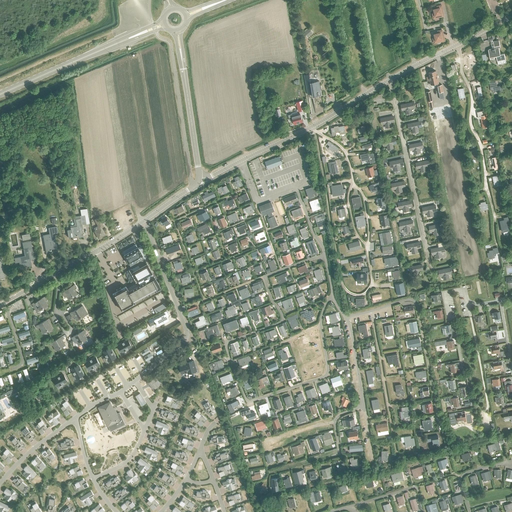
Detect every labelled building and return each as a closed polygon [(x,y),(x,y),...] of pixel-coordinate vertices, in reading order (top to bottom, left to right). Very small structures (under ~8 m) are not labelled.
[(435,13),(432,14),(433,18),(438,17),(437,15),(441,14),(440,8),(442,8),(441,5),(437,6),(438,8),(434,9),(435,13)] [(434,43),(438,42),(438,40),(442,39),(440,33),(443,33),(442,30),(438,31),(438,33),(434,34),(435,38),(433,39),(434,43)] [(494,46),(492,47),(492,49),(488,50),(490,59),(494,58),(494,56),(496,56),(497,61),(498,65),(506,63),(505,59),(504,53),(500,54),(498,48),(500,47),(498,40),(493,42),(494,46)] [(436,71),(429,72),(430,76),(426,77),(427,81),(430,81),(431,85),(436,84),(438,93),(438,92),(440,99),(444,98),(443,92),(442,85),(439,85),(437,75),(436,75),(436,71)] [(321,95),(321,89),(321,85),(320,85),(319,81),(319,84),(311,86),(309,74),(304,75),(308,94),(312,94),(313,96),(313,97),(321,95)] [(489,82),(491,91),(493,91),(493,93),(503,90),(502,85),(497,86),(496,82),(496,81),(489,82)] [(401,105),(402,110),(405,109),(406,113),(411,112),(410,108),(414,108),(413,102),(401,105)] [(486,110),(477,112),(478,119),(480,119),(482,128),(489,127),(486,110)] [(289,115),(290,120),(293,119),(294,124),(302,122),(300,114),(292,116),(291,114),(289,115)] [(380,119),(382,124),(385,124),(386,127),(391,126),(390,122),(394,122),(393,116),(380,119)] [(408,124),(409,129),(412,128),(413,132),(418,131),(417,127),(421,126),(420,121),(408,124)] [(331,128),(332,135),(336,135),(335,132),(339,131),(339,133),(340,132),(340,134),(345,133),(344,126),(338,127),(338,126),(334,127),(334,128),(331,128)] [(392,144),(396,144),(394,138),(382,141),(383,146),(387,145),(387,149),(393,148),(392,144)] [(329,141),(327,144),(329,146),(328,148),(332,152),(334,149),(337,151),(339,148),(329,141)] [(419,148),(422,147),(421,142),(409,145),(410,150),(413,149),(414,153),(419,152),(419,148)] [(471,153),(469,153),(470,159),(474,158),(475,162),(479,161),(478,155),(477,153),(475,153),(475,151),(471,152),(471,153)] [(368,153),(360,155),(361,161),(369,159),(370,163),(375,162),(373,153),(369,154),(368,153)] [(280,156),(268,160),(270,168),(283,164),(280,156)] [(389,162),(391,167),(394,166),(395,170),(400,169),(399,165),(403,165),(402,159),(389,162)] [(416,163),(417,168),(420,168),(421,171),(426,170),(425,167),(429,166),(428,160),(416,163)] [(335,161),(328,163),(331,174),(338,172),(335,161)] [(372,167),(366,168),(368,176),(378,174),(377,169),(373,170),(372,167)] [(402,191),(401,187),(405,187),(403,181),(391,184),(392,189),(396,189),(396,192),(402,191)] [(374,184),(369,185),(371,192),(380,189),(379,186),(378,182),(374,184)] [(343,184),(331,186),(333,196),(344,194),(344,193),(346,192),(346,189),(343,189),(343,184)] [(311,188),(306,190),(309,198),(314,196),(313,194),(317,193),(318,193),(317,192),(316,186),(311,188)] [(205,191),(203,192),(204,196),(202,196),(204,200),(215,196),(215,195),(213,191),(207,194),(205,191)] [(240,196),(238,197),(240,202),(243,201),(248,198),(246,194),(240,196)] [(285,199),(284,199),(286,205),(287,204),(297,201),(295,195),(285,199)] [(352,198),(353,202),(354,202),(355,207),(361,205),(360,197),(352,198)] [(384,198),(376,199),(377,206),(381,205),(381,209),(386,208),(385,205),(384,198)] [(310,202),(311,204),(313,211),(318,209),(320,208),(317,199),(310,202)] [(398,203),(399,208),(402,207),(403,211),(408,210),(408,206),(411,205),(410,200),(398,203)] [(250,206),(246,208),(248,214),(253,212),(252,210),(255,209),(252,202),(249,203),(250,206)] [(271,212),(274,211),(271,202),(259,206),(262,215),(267,213),(269,217),(267,218),(270,227),(277,225),(274,216),(273,217),(271,212)] [(481,204),(479,205),(480,210),(485,209),(488,209),(487,206),(487,204),(485,204),(485,202),(480,203),(481,204)] [(432,211),(436,210),(434,205),(422,208),(423,213),(426,212),(427,216),(433,215),(432,211)] [(338,210),(339,216),(342,215),(343,217),(346,216),(345,209),(338,210)] [(198,215),(200,219),(201,221),(207,218),(207,216),(206,215),(205,215),(204,212),(198,215)] [(228,216),(228,217),(230,222),(233,221),(238,219),(235,213),(230,215),(228,216)] [(322,213),(315,216),(315,218),(317,222),(317,224),(318,227),(323,225),(322,222),(322,220),(324,220),(322,213)] [(71,229),(67,230),(69,237),(72,237),(72,238),(77,237),(77,233),(83,232),(81,224),(86,224),(85,215),(80,216),(80,219),(76,219),(77,226),(71,228),(71,229)] [(380,216),(382,226),(389,225),(387,215),(380,216)] [(101,228),(104,226),(99,217),(94,220),(98,226),(94,228),(95,231),(94,231),(96,234),(97,233),(99,236),(101,235),(102,237),(105,235),(101,228)] [(218,219),(221,227),(227,225),(224,217),(218,219)] [(358,223),(357,223),(358,227),(365,225),(364,217),(357,219),(358,223)] [(504,220),(500,221),(503,232),(511,230),(507,217),(504,218),(504,220)] [(162,220),(159,222),(161,225),(164,224),(163,225),(164,225),(165,226),(170,223),(166,218),(162,220)] [(181,223),(183,228),(192,224),(190,219),(181,223)] [(410,230),(409,226),(413,225),(412,220),(399,223),(400,228),(403,227),(404,231),(410,230)] [(197,227),(199,232),(203,231),(204,233),(210,231),(207,223),(197,227)] [(429,226),(430,231),(433,231),(434,235),(439,234),(439,230),(442,229),(441,223),(429,226)] [(245,231),(244,229),(247,227),(246,224),(243,225),(238,227),(240,233),(245,231)] [(293,234),(294,235),(297,234),(293,224),(286,226),(290,235),(293,234)] [(50,234),(43,235),(44,242),(46,253),(51,252),(51,248),(56,247),(55,238),(54,233),(58,233),(56,226),(49,228),(50,234)] [(304,227),(299,230),(300,231),(303,237),(303,238),(303,239),(304,239),(305,238),(308,237),(308,235),(305,229),(304,227)] [(224,233),(226,239),(231,237),(230,234),(233,232),(232,230),(229,231),(224,233)] [(258,235),(255,236),(256,240),(259,239),(260,242),(267,239),(264,231),(257,233),(258,235)] [(382,238),(384,244),(392,243),(389,232),(381,234),(382,238)] [(294,238),(295,240),(292,241),(290,242),(292,245),(294,244),(294,247),(299,245),(299,244),(298,241),(296,237),(294,238)] [(216,247),(213,239),(208,241),(211,249),(216,247)] [(313,240),(306,242),(311,256),(318,253),(313,240)] [(25,256),(14,258),(15,262),(19,262),(20,267),(25,266),(25,263),(30,262),(28,249),(32,248),(30,241),(25,242),(22,242),(23,249),(25,256)] [(360,248),(358,241),(348,244),(350,251),(360,248)] [(407,245),(408,250),(411,249),(412,253),(417,252),(416,248),(420,248),(419,242),(407,245)] [(234,244),(229,246),(231,251),(236,250),(235,246),(237,245),(236,243),(234,244)] [(179,244),(165,249),(167,254),(180,249),(179,244)] [(270,245),(259,249),(261,254),(272,251),(270,245)] [(431,249),(432,254),(435,254),(436,258),(441,257),(441,253),(444,252),(443,246),(431,249)] [(137,247),(124,255),(131,268),(128,270),(136,284),(127,289),(126,286),(121,289),(121,288),(117,291),(112,294),(121,310),(135,302),(134,301),(156,289),(157,290),(160,288),(154,276),(153,277),(151,273),(152,273),(137,247)] [(489,253),(487,253),(488,259),(494,258),(493,256),(495,255),(495,254),(498,253),(497,248),(492,249),(493,251),(489,251),(489,253)] [(256,252),(251,253),(253,259),(258,257),(259,257),(257,251),(256,252)] [(290,253),(282,256),(286,265),(293,262),(290,253)] [(238,259),(236,260),(237,262),(239,261),(241,265),(242,266),(245,265),(245,263),(243,257),(238,259)] [(270,259),(268,260),(272,270),(277,268),(273,260),(271,261),(270,259)] [(173,264),(176,270),(182,268),(179,262),(173,264)] [(226,264),(223,265),(224,269),(227,268),(228,269),(228,270),(234,268),(231,262),(228,263),(226,264)] [(419,275),(418,271),(422,270),(421,264),(408,267),(410,272),(413,272),(414,276),(419,275)] [(248,268),(241,271),(242,273),(244,278),(250,275),(248,270),(248,268)] [(438,271),(439,276),(443,275),(443,279),(449,278),(448,274),(452,273),(451,268),(438,271)] [(315,273),(317,280),(323,278),(322,274),(321,271),(320,269),(314,271),(315,273)] [(398,279),(397,276),(400,276),(399,271),(394,272),(393,270),(391,270),(391,272),(392,277),(395,276),(395,279),(398,279)] [(203,280),(206,278),(207,281),(209,280),(209,278),(206,272),(201,274),(203,280)] [(234,276),(230,278),(230,280),(232,279),(233,283),(236,282),(237,284),(239,283),(238,279),(240,279),(237,272),(233,273),(234,276)] [(190,281),(189,277),(190,277),(188,273),(182,275),(183,277),(181,278),(183,284),(190,281)] [(283,274),(276,277),(279,284),(286,281),(284,277),(288,275),(287,273),(283,274)] [(361,274),(357,274),(357,282),(361,282),(361,283),(364,283),(364,282),(367,282),(367,274),(363,274),(361,274)] [(308,285),(309,285),(306,279),(299,282),(301,287),(302,287),(302,290),(309,287),(308,285)] [(218,280),(215,281),(216,284),(220,283),(222,288),(225,286),(226,286),(223,280),(223,281),(219,282),(218,280)] [(252,287),(254,293),(257,292),(256,290),(264,287),(261,281),(253,284),(254,286),(252,287)] [(403,283),(395,284),(397,294),(405,292),(403,283)] [(72,286),(68,288),(73,296),(77,294),(73,287),(74,287),(75,288),(76,287),(75,285),(73,286),(72,286)] [(213,291),(211,285),(206,287),(208,293),(209,296),(214,294),(213,291)] [(292,285),(287,287),(289,293),(294,291),(293,288),(295,287),(294,285),(292,285)] [(309,290),(308,290),(311,296),(317,293),(320,292),(322,291),(319,286),(318,286),(309,290)] [(247,287),(239,290),(242,298),(250,295),(247,287)] [(64,291),(62,292),(65,297),(67,296),(69,299),(72,296),(72,297),(73,296),(68,288),(64,291)] [(302,292),(295,295),(297,298),(298,302),(300,307),(306,304),(304,301),(305,301),(303,295),(302,292)] [(230,300),(231,302),(237,300),(236,297),(234,294),(227,297),(229,301),(230,300)] [(438,294),(432,295),(432,298),(434,297),(435,303),(440,302),(439,300),(442,300),(441,294),(438,294)] [(259,295),(251,298),(253,303),(255,302),(257,305),(262,303),(260,297),(260,298),(259,295)] [(43,298),(38,300),(43,308),(47,306),(48,306),(44,299),(45,299),(45,300),(46,299),(45,297),(43,298)] [(282,301),(285,310),(294,307),(290,298),(282,301)] [(38,300),(32,304),(37,312),(39,311),(40,313),(44,311),(43,309),(43,308),(38,300)] [(206,304),(209,311),(209,310),(210,310),(213,309),(214,308),(211,302),(209,303),(206,304)] [(164,303),(154,308),(156,313),(167,307),(164,303)] [(233,305),(227,307),(228,309),(225,310),(227,316),(236,313),(234,310),(236,309),(235,306),(233,307),(233,305)] [(270,305),(261,308),(264,316),(273,313),(274,312),(273,310),(271,310),(270,305)] [(81,307),(76,309),(81,318),(81,317),(85,315),(85,316),(88,314),(84,308),(83,306),(81,307)] [(188,314),(187,314),(188,317),(199,313),(197,309),(192,311),(191,308),(187,310),(188,313),(188,314)] [(81,318),(76,309),(72,312),(70,313),(71,316),(72,315),(72,314),(73,314),(77,320),(80,318),(81,318)] [(257,313),(259,312),(258,309),(249,312),(250,315),(252,315),(254,321),(259,319),(257,313)] [(301,314),(302,318),(304,316),(305,318),(307,317),(309,321),(313,320),(311,316),(314,315),(311,309),(309,311),(309,310),(307,311),(306,309),(302,311),(303,313),(301,314)] [(435,311),(435,313),(437,313),(438,319),(443,318),(441,310),(435,311)] [(13,315),(15,319),(26,315),(24,311),(13,315)] [(149,323),(150,325),(153,324),(155,327),(156,326),(157,326),(169,320),(168,316),(166,312),(156,317),(157,317),(158,318),(149,323)] [(210,316),(213,321),(222,317),(220,312),(210,316)] [(492,315),(492,317),(494,317),(495,321),(500,320),(498,312),(492,313),(492,315)] [(335,313),(329,315),(331,321),(331,323),(337,322),(337,320),(336,317),(335,313)] [(295,318),(298,317),(296,314),(287,318),(292,327),(298,324),(295,318)] [(199,320),(195,322),(197,327),(206,323),(204,319),(203,315),(198,317),(199,320)] [(475,316),(475,318),(477,318),(479,324),(483,323),(482,315),(475,316)] [(240,319),(242,325),(249,323),(246,316),(240,319)] [(47,320),(43,322),(47,330),(51,328),(52,328),(48,321),(49,321),(49,322),(51,321),(49,318),(47,320)] [(236,319),(223,324),(226,332),(230,330),(230,328),(234,327),(235,329),(239,327),(236,319)] [(38,325),(36,326),(37,328),(39,328),(38,327),(39,326),(43,333),(47,330),(42,322),(38,325)] [(280,327),(279,328),(282,337),(287,335),(286,332),(285,330),(288,329),(285,322),(282,324),(283,326),(280,327)] [(416,322),(409,323),(409,324),(411,332),(414,332),(418,331),(416,322)] [(443,326),(441,326),(442,328),(444,328),(446,328),(447,334),(451,333),(452,336),(455,335),(453,326),(450,327),(450,324),(443,326)] [(205,331),(207,338),(214,336),(212,329),(215,329),(215,331),(219,330),(217,325),(207,328),(207,329),(205,330),(205,331)] [(358,326),(359,332),(363,331),(364,336),(367,335),(366,331),(365,325),(358,326)] [(384,326),(386,336),(393,335),(391,325),(384,326)] [(265,333),(267,339),(274,337),(273,336),(277,334),(275,329),(265,333)] [(82,331),(78,334),(82,342),(83,342),(86,339),(87,340),(83,333),(84,332),(85,333),(86,333),(84,330),(82,331)] [(490,333),(488,333),(489,339),(495,338),(496,342),(498,341),(496,330),(492,331),(490,331),(490,333)] [(74,336),(71,338),(73,340),(74,339),(73,338),(74,338),(78,345),(78,344),(80,343),(81,344),(83,343),(82,342),(78,334),(73,336),(74,336)] [(60,337),(56,340),(61,348),(61,347),(64,345),(65,346),(65,345),(61,339),(62,338),(63,339),(64,339),(62,336),(60,337)] [(408,341),(409,348),(420,346),(419,338),(408,341)] [(61,348),(56,340),(51,342),(52,342),(49,343),(51,346),(52,345),(52,344),(56,350),(60,348),(61,348)] [(118,345),(122,352),(124,350),(125,351),(126,350),(128,349),(131,347),(127,340),(123,342),(123,341),(121,342),(122,343),(118,345)] [(446,340),(435,342),(435,346),(447,344),(448,350),(450,349),(455,349),(455,348),(454,346),(453,340),(446,341),(446,340)] [(231,345),(230,346),(232,349),(232,350),(231,350),(232,353),(235,352),(238,351),(237,347),(239,346),(237,342),(235,343),(231,344),(231,345)] [(211,345),(213,352),(221,349),(219,344),(214,345),(213,344),(211,345)] [(490,348),(491,353),(497,352),(497,353),(498,352),(498,357),(504,356),(503,351),(499,352),(498,345),(492,346),(492,348),(490,348)] [(106,357),(108,361),(111,360),(113,360),(112,359),(115,358),(110,348),(103,352),(105,355),(104,355),(105,357),(106,357)] [(263,351),(266,358),(273,355),(271,348),(263,351)] [(368,349),(363,350),(364,358),(368,357),(371,357),(370,351),(371,351),(371,348),(368,348),(368,349)] [(281,354),(282,360),(288,358),(286,352),(284,353),(282,349),(278,351),(279,355),(281,354)] [(394,363),(395,366),(399,365),(397,354),(386,356),(387,359),(388,359),(389,364),(394,363)] [(413,356),(415,364),(423,362),(422,355),(417,356),(413,356)] [(26,359),(28,364),(38,360),(37,356),(26,359)] [(249,363),(248,361),(250,360),(249,356),(238,360),(240,366),(249,363)] [(92,368),(92,369),(94,368),(96,367),(96,366),(99,364),(95,357),(91,359),(89,360),(85,362),(89,369),(92,368)] [(211,367),(213,367),(214,366),(215,369),(224,366),(221,360),(210,363),(210,364),(211,367)] [(493,362),(494,368),(499,367),(500,368),(501,371),(502,371),(501,362),(501,360),(493,362)] [(186,365),(179,366),(182,374),(188,372),(188,374),(197,371),(194,361),(185,363),(186,365)] [(338,363),(339,369),(345,368),(345,369),(348,369),(346,361),(338,363)] [(459,362),(447,365),(447,367),(451,366),(452,372),(460,371),(459,362)] [(295,364),(284,368),(288,379),(296,376),(293,368),(296,367),(295,364)] [(74,374),(76,379),(79,377),(79,378),(80,377),(80,376),(83,375),(78,365),(71,369),(73,372),(72,372),(73,375),(74,374)] [(282,374),(284,373),(283,370),(281,371),(281,372),(277,374),(278,375),(275,376),(276,380),(279,379),(280,381),(284,379),(282,374)] [(57,377),(53,379),(57,387),(60,385),(60,386),(62,385),(64,384),(64,383),(67,382),(63,374),(59,376),(57,377)] [(228,375),(220,378),(222,384),(233,380),(231,376),(229,377),(228,375)] [(340,375),(332,378),(335,386),(342,383),(340,375)] [(157,376),(150,381),(155,389),(162,383),(157,376)] [(258,379),(260,385),(266,383),(269,382),(267,376),(264,377),(258,379)] [(249,378),(243,380),(246,386),(246,387),(252,385),(251,384),(249,378)] [(499,378),(492,379),(493,382),(495,381),(495,385),(496,387),(500,387),(499,378)] [(451,388),(452,391),(456,390),(456,388),(454,379),(448,380),(448,383),(450,382),(451,388)] [(323,383),(318,385),(319,389),(320,388),(321,390),(322,393),(326,392),(330,390),(329,388),(327,383),(324,384),(323,383)] [(235,395),(239,393),(236,386),(230,389),(230,387),(226,389),(227,391),(230,390),(231,393),(231,394),(230,394),(232,397),(235,396),(235,395)] [(462,392),(463,396),(467,395),(466,386),(459,388),(460,393),(462,392)] [(424,397),(424,394),(429,394),(427,387),(422,388),(423,392),(420,393),(421,397),(424,397)] [(316,395),(313,388),(306,391),(308,398),(316,395)] [(295,397),(297,403),(305,400),(302,393),(297,395),(298,396),(295,397)] [(164,404),(175,408),(177,403),(175,403),(176,399),(167,395),(165,400),(168,401),(168,402),(165,401),(164,404)] [(284,398),(287,407),(293,405),(290,396),(284,398)] [(343,400),(341,404),(346,407),(349,401),(344,398),(344,397),(343,396),(341,399),(343,400)] [(458,397),(453,398),(453,396),(444,398),(445,402),(449,401),(450,403),(454,403),(455,406),(459,405),(458,397)] [(497,397),(495,397),(496,403),(501,403),(501,405),(504,404),(503,402),(504,402),(503,396),(501,396),(497,397)] [(274,404),(275,409),(282,407),(279,399),(273,400),(274,404)] [(322,402),(325,410),(328,409),(329,411),(332,410),(328,399),(322,402)] [(237,400),(227,405),(231,413),(235,411),(233,407),(239,404),(237,400)] [(407,406),(401,407),(401,411),(399,411),(400,417),(404,417),(404,414),(406,414),(406,411),(411,411),(410,406),(410,405),(410,400),(406,401),(407,406)] [(66,415),(69,413),(67,411),(69,409),(70,412),(72,410),(65,401),(62,403),(64,405),(60,408),(66,415)] [(207,403),(203,405),(206,410),(205,410),(206,412),(208,411),(210,416),(213,414),(212,413),(214,412),(213,410),(215,409),(213,406),(211,407),(210,405),(209,405),(208,402),(207,402),(206,402),(207,403)] [(109,403),(98,408),(107,427),(108,426),(110,431),(125,425),(119,413),(117,414),(115,409),(112,411),(109,403)] [(260,409),(259,409),(261,414),(269,411),(270,411),(269,410),(267,403),(259,405),(260,409)] [(315,413),(317,412),(315,404),(310,406),(309,406),(310,407),(312,414),(314,413),(315,413)] [(256,417),(254,411),(251,412),(250,409),(241,412),(242,415),(247,414),(249,419),(256,417)] [(162,416),(162,418),(166,420),(166,419),(172,421),(173,419),(174,419),(173,418),(175,415),(169,412),(169,411),(167,410),(166,412),(161,410),(160,413),(161,414),(161,416),(162,416)] [(297,413),(299,422),(307,420),(304,410),(297,413)] [(462,411),(449,414),(451,425),(458,423),(457,420),(463,419),(464,421),(466,421),(465,414),(465,412),(463,412),(463,413),(462,413),(462,411)] [(55,424),(58,422),(58,421),(60,420),(58,418),(56,419),(55,418),(59,415),(57,412),(53,415),(52,413),(49,416),(50,417),(47,419),(50,422),(52,420),(55,424)] [(197,417),(194,420),(201,426),(204,423),(202,421),(202,420),(204,422),(206,420),(198,412),(195,415),(197,417)] [(283,420),(285,424),(292,421),(289,414),(284,416),(285,419),(283,420)] [(281,426),(278,418),(272,420),(274,428),(281,426)] [(35,426),(41,434),(44,432),(42,428),(43,427),(45,429),(46,428),(40,419),(37,422),(38,424),(35,426)] [(264,420),(255,423),(258,430),(267,427),(264,420)] [(430,420),(422,421),(423,426),(424,426),(424,430),(432,429),(432,425),(431,420),(430,420)] [(158,432),(162,434),(163,431),(164,431),(165,430),(166,430),(168,426),(157,421),(155,425),(159,427),(159,428),(157,427),(156,430),(158,431),(158,432)] [(376,425),(377,432),(388,430),(387,423),(376,425)] [(27,437),(30,441),(33,439),(32,438),(33,437),(32,435),(33,434),(31,431),(30,432),(26,427),(22,431),(26,436),(25,437),(26,438),(27,437)] [(186,427),(184,431),(189,433),(189,435),(192,436),(193,434),(196,436),(198,433),(196,432),(196,430),(195,430),(196,428),(192,427),(191,428),(189,427),(189,428),(186,427)] [(349,432),(350,439),(354,439),(355,440),(359,439),(357,431),(349,432)] [(214,441),(216,447),(222,445),(220,439),(221,438),(220,435),(218,435),(217,434),(216,434),(215,432),(212,434),(213,437),(212,438),(213,441),(214,441)] [(324,435),(322,435),(323,438),(325,445),(334,442),(330,433),(329,433),(329,432),(324,433),(324,435)] [(17,447),(20,450),(22,448),(21,447),(23,446),(21,444),(23,443),(20,440),(19,441),(18,440),(17,440),(14,437),(14,436),(12,438),(13,439),(11,441),(15,445),(14,446),(16,448),(17,447)] [(151,443),(151,444),(155,446),(155,445),(158,445),(161,446),(161,445),(162,446),(162,445),(162,444),(163,441),(158,439),(158,437),(156,436),(155,438),(151,436),(149,440),(150,440),(150,442),(151,443)] [(400,437),(401,442),(405,442),(405,446),(414,445),(413,438),(410,438),(409,436),(400,437)] [(316,437),(309,440),(313,451),(320,448),(316,439),(316,437)] [(183,438),(181,442),(184,443),(182,446),(191,450),(192,446),(190,445),(190,444),(193,445),(194,442),(183,438)] [(67,448),(70,448),(69,446),(74,445),(73,442),(72,442),(71,440),(69,441),(69,439),(66,440),(66,441),(64,442),(64,443),(61,443),(62,448),(67,447),(67,448)] [(301,442),(301,444),(292,447),(293,449),(295,455),(304,452),(302,446),(305,445),(304,441),(301,442)] [(488,446),(489,452),(497,450),(500,449),(498,441),(494,442),(495,444),(488,446)] [(145,456),(151,459),(152,457),(153,457),(153,456),(153,455),(155,457),(157,452),(146,447),(144,451),(149,453),(148,454),(146,454),(145,456)] [(1,456),(8,462),(11,460),(8,457),(9,456),(11,457),(13,456),(9,452),(6,449),(3,452),(4,453),(3,454),(3,453),(2,452),(1,454),(1,455),(2,454),(3,455),(1,456)] [(49,449),(47,451),(48,453),(47,454),(45,450),(42,453),(48,460),(51,458),(51,459),(54,456),(49,449)] [(379,456),(378,457),(378,462),(379,462),(382,462),(382,460),(387,460),(387,451),(381,451),(382,456),(379,456)] [(176,452),(174,456),(179,458),(179,460),(182,461),(183,459),(186,461),(187,458),(186,457),(187,455),(185,455),(186,453),(182,452),(182,453),(179,452),(179,453),(176,452)] [(215,459),(214,459),(215,462),(218,461),(219,463),(223,461),(222,460),(228,458),(226,452),(220,455),(219,453),(216,455),(216,456),(215,457),(215,459)] [(68,459),(69,463),(72,462),(75,461),(74,459),(72,460),(71,458),(77,456),(76,453),(64,456),(65,459),(68,459)] [(270,454),(265,455),(268,463),(273,461),(272,457),(271,457),(270,454)] [(37,457),(35,458),(37,460),(36,461),(34,459),(31,462),(37,469),(40,466),(42,468),(45,465),(37,457)] [(357,459),(354,459),(353,457),(350,458),(351,461),(354,471),(361,469),(360,466),(359,466),(357,459)] [(144,469),(145,470),(146,468),(147,469),(150,465),(140,458),(137,462),(140,464),(140,465),(138,464),(137,466),(139,468),(138,469),(142,472),(144,469)] [(443,460),(437,462),(440,469),(446,468),(445,464),(448,463),(446,459),(443,460)] [(172,462),(170,466),(173,467),(171,471),(179,475),(181,472),(178,470),(179,469),(181,471),(183,468),(172,462)] [(336,468),(338,474),(346,472),(344,463),(341,464),(342,466),(336,468)] [(425,465),(428,473),(434,471),(431,463),(425,465)] [(228,464),(218,468),(220,476),(229,473),(228,469),(230,468),(228,464)] [(30,475),(32,477),(35,474),(27,466),(24,469),(28,473),(26,474),(25,472),(23,473),(25,475),(25,476),(27,478),(30,475)] [(421,475),(420,472),(423,471),(422,466),(411,469),(413,477),(415,477),(418,476),(418,478),(422,477),(422,475),(421,475)] [(76,470),(78,469),(78,467),(69,470),(70,474),(72,473),(73,477),(82,473),(81,470),(77,471),(76,470)] [(330,472),(333,472),(331,467),(321,469),(323,477),(331,475),(331,476),(333,476),(332,473),(331,473),(330,472)] [(132,480),(134,482),(138,479),(136,476),(137,476),(134,472),(133,473),(130,469),(126,472),(129,476),(128,476),(127,475),(125,476),(126,478),(125,479),(128,483),(132,480)] [(303,470),(293,472),(296,484),(304,482),(302,474),(304,473),(303,470)] [(251,476),(252,480),(261,478),(260,471),(254,473),(255,475),(251,476)] [(481,474),(483,481),(489,480),(492,479),(490,471),(487,472),(481,474)] [(398,473),(391,475),(393,482),(403,479),(401,472),(398,473)] [(164,474),(161,479),(166,482),(165,483),(168,485),(169,484),(172,486),(174,483),(172,482),(174,480),(172,479),(173,478),(170,476),(169,477),(164,474)] [(469,477),(472,485),(478,483),(475,475),(469,477)] [(113,486),(114,487),(118,485),(117,483),(118,482),(117,480),(119,480),(117,477),(112,479),(112,478),(109,479),(110,480),(105,483),(107,486),(107,487),(108,487),(108,488),(111,486),(111,487),(113,486)] [(284,483),(283,483),(284,484),(285,488),(292,486),(289,477),(287,477),(287,478),(283,480),(284,483)] [(18,486),(23,490),(26,486),(21,482),(22,481),(20,478),(19,480),(17,478),(16,480),(15,479),(13,481),(16,484),(15,486),(17,487),(18,486)] [(227,481),(223,483),(224,487),(227,486),(228,490),(230,489),(230,490),(235,488),(233,484),(235,483),(234,479),(231,480),(231,478),(227,480),(227,481)] [(76,487),(77,487),(79,490),(88,486),(86,483),(82,484),(82,483),(84,482),(83,479),(74,484),(76,487)] [(439,482),(441,490),(447,488),(445,480),(439,482)] [(266,489),(267,488),(263,483),(260,486),(262,489),(261,490),(265,494),(268,491),(266,489)] [(426,486),(428,494),(434,492),(432,484),(426,486)] [(156,486),(153,490),(158,493),(157,494),(160,496),(161,495),(164,497),(166,494),(164,493),(165,492),(164,491),(165,489),(162,487),(161,488),(159,487),(159,488),(156,486)] [(115,497),(114,498),(116,501),(120,498),(121,499),(125,496),(125,495),(127,493),(124,488),(121,490),(120,490),(119,491),(118,490),(114,493),(115,494),(114,495),(115,497)] [(8,495),(7,496),(5,495),(4,497),(6,498),(9,501),(11,497),(14,499),(16,496),(14,494),(15,492),(12,490),(11,492),(6,489),(4,492),(8,495)] [(196,492),(196,497),(201,497),(201,499),(205,499),(205,497),(209,498),(209,495),(207,494),(208,493),(206,492),(206,491),(202,490),(202,492),(200,491),(200,492),(196,492)] [(85,500),(88,505),(91,503),(90,501),(93,500),(91,496),(93,495),(91,492),(81,498),(83,501),(85,500)] [(313,492),(309,493),(312,503),(321,500),(319,492),(314,494),(313,492)] [(239,493),(228,497),(230,505),(239,502),(238,498),(240,498),(239,493)] [(461,494),(452,497),(454,504),(463,502),(461,494)] [(149,500),(146,503),(152,509),(155,507),(153,505),(154,504),(156,506),(158,504),(150,495),(147,498),(149,500)] [(396,498),(399,506),(405,504),(402,496),(396,498)] [(183,497),(178,504),(186,509),(188,506),(191,507),(193,504),(183,497)] [(48,509),(47,511),(50,511),(51,511),(53,511),(53,509),(55,510),(55,506),(54,506),(55,500),(49,499),(48,505),(47,505),(46,508),(48,509)] [(127,508),(125,509),(127,511),(135,505),(131,501),(131,502),(130,501),(130,500),(130,501),(128,499),(120,506),(124,510),(127,507),(127,508)] [(409,501),(413,511),(419,510),(419,509),(421,508),(418,499),(416,499),(415,499),(409,501)] [(442,510),(442,511),(448,509),(447,508),(446,504),(449,503),(448,499),(445,500),(439,502),(442,510)] [(0,506),(0,511),(2,511),(5,509),(7,510),(9,507),(0,502),(0,506),(0,507),(0,506)] [(30,509),(31,511),(40,511),(36,503),(32,505),(33,507),(30,509)] [(434,511),(438,511),(435,503),(432,504),(426,506),(427,511),(434,511)]
